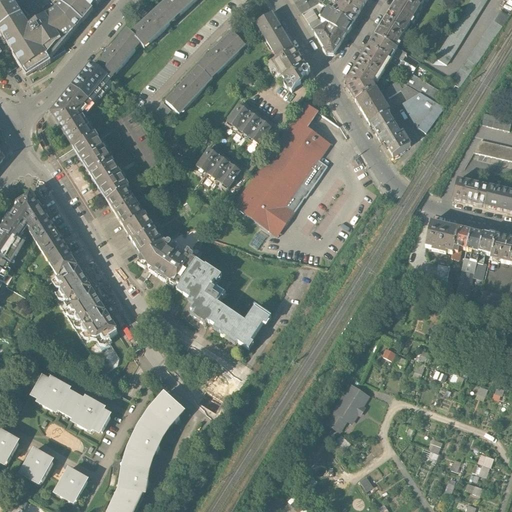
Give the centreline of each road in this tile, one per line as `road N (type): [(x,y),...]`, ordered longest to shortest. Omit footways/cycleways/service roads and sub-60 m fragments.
road 1 (residential): [(328,77),(400,192),(430,209),(511,227)]
road 2 (residential): [(29,153),(127,305)]
road 3 (residential): [(10,127),(56,89),(130,0)]
road 4 (residential): [(213,410),(230,398),(234,372),(127,305)]
road 5 (residential): [(127,305),(159,366),(213,410)]
